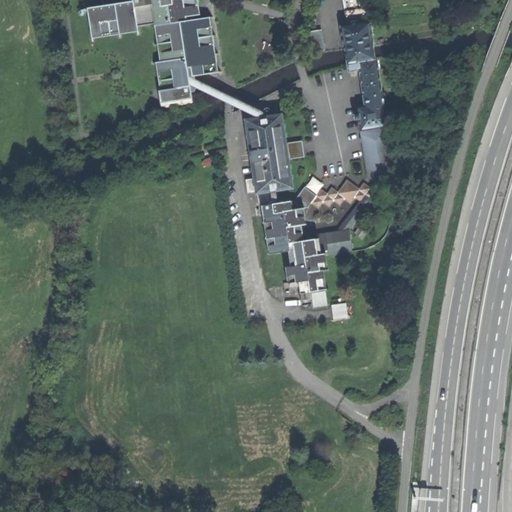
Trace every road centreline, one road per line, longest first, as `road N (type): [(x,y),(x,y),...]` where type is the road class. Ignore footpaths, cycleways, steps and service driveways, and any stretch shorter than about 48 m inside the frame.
road 1 (unclassified): [(511,7),(456,166),(431,276),(402,511)]
road 2 (trunk): [(511,112),(460,306),(438,511)]
road 3 (trunk): [(469,511),(483,363),(511,219)]
